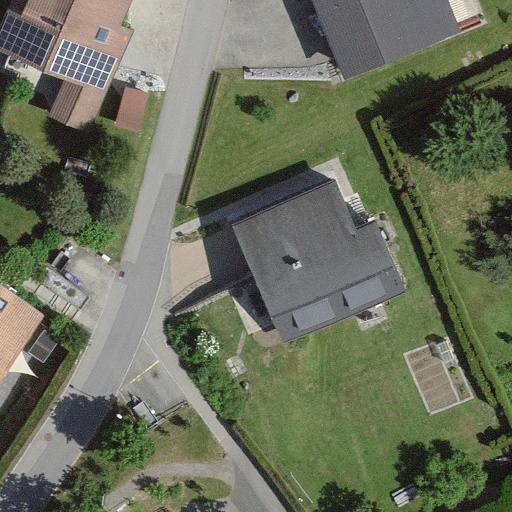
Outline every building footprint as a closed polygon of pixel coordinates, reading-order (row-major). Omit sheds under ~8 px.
[(10,0),(0,25),(0,45),(70,76),(52,118),(87,133),(132,27),(123,23),(132,0),(10,0)] [(319,0),(348,74),(460,31),(447,0),(319,0)] [(144,100),(124,95),(116,127),(136,132),(144,100)] [(352,226),(334,183),(240,223),(289,338),(406,287),(375,216),(352,226)] [(0,382),(45,312),(0,283),(0,382)]
